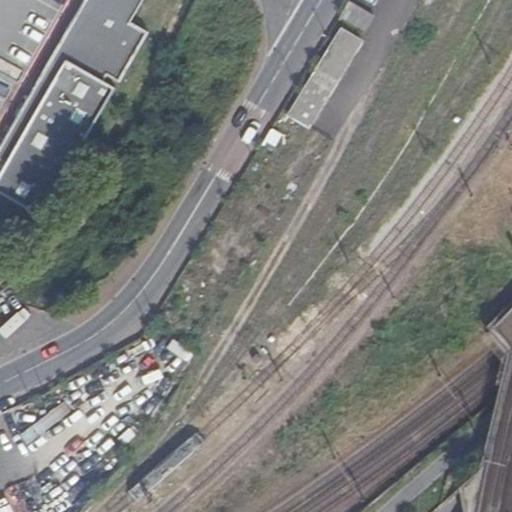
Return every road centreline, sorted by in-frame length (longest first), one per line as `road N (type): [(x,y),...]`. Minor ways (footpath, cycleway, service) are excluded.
road 1 (unclassified): [(0,384),(104,329),(144,288),(314,10)]
road 2 (unclassified): [(511,403),(388,511)]
